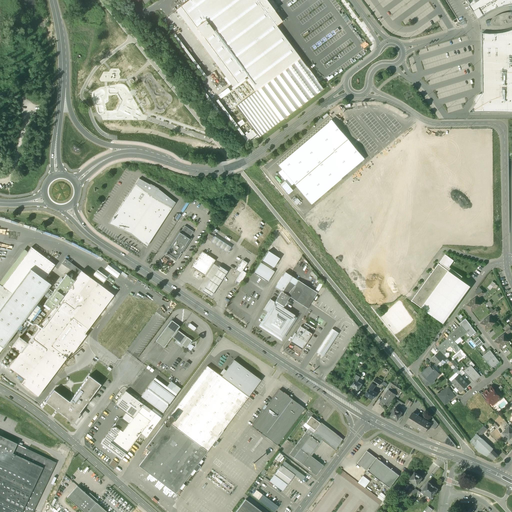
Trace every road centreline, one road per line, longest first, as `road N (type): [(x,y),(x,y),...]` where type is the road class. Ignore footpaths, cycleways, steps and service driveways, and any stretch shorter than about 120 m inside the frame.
road 1 (secondary): [(338,400),(94,238),(68,206)]
road 2 (unclassified): [(506,261),(502,128),(431,123),(367,91)]
road 3 (secondary): [(178,165),(84,133),(69,105),(57,16)]
road 4 (unclassified): [(178,165),(216,170),(240,163),(346,90)]
road 5 (secondary): [(57,16),(63,73),(56,174)]
road 6 (residential): [(461,303),(508,364),(463,398)]
